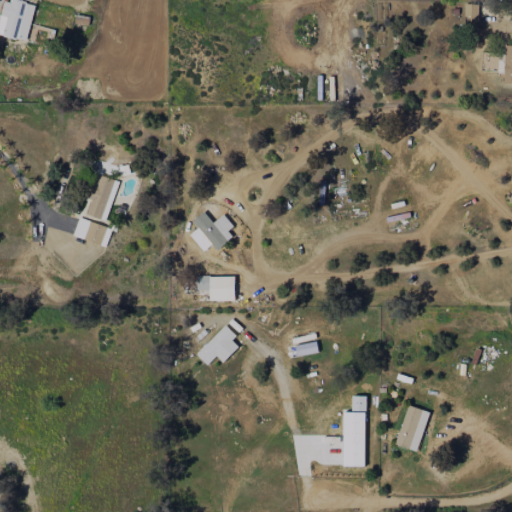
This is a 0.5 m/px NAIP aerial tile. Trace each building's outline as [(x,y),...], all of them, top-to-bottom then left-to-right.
[(3,0),(0,15),(0,34),(27,41),(35,5),(26,3),(26,0),(3,0)] [(478,4),(464,4),(464,25),(478,25),(478,4)] [(119,181),(99,174),(85,214),(105,221),(119,181)] [(190,234),(203,251),(212,244),(216,249),(237,234),(222,215),(212,222),(204,211),(192,221),(198,228),(190,234)] [(105,246),(111,228),(79,217),(73,236),(105,246)] [(235,276),(197,275),(197,290),(210,290),(210,300),(234,301),(235,276)] [(223,362),(238,346),(231,339),(236,335),(225,324),(196,354),(207,365),(216,355),(223,362)] [(428,410),(406,406),(397,445),(419,450),(428,410)] [(364,466),(365,412),(344,412),(343,466),(364,466)]
